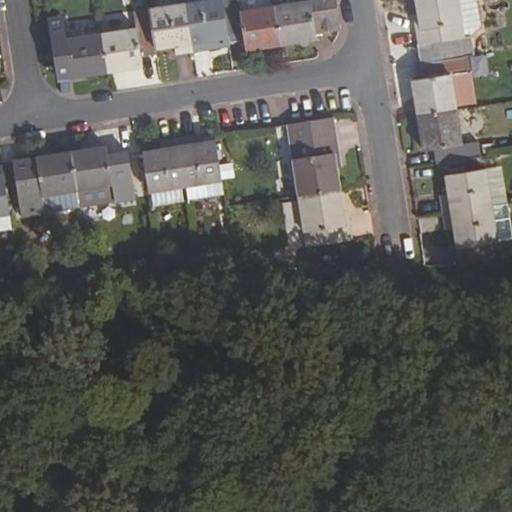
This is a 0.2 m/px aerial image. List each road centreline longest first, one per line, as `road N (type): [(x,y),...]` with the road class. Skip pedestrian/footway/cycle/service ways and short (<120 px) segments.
road 1 (residential): [(369,67),(35,117)]
road 2 (residential): [(369,67),(404,268)]
